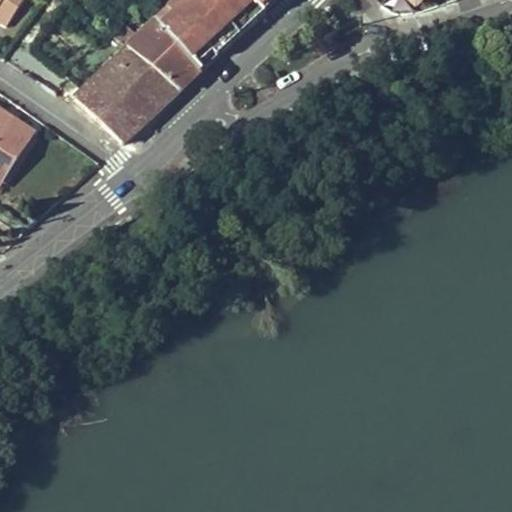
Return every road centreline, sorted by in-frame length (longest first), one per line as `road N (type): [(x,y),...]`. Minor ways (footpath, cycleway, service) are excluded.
road 1 (residential): [(172,135),(251,119),(511,2)]
road 2 (residential): [(310,0),(172,135)]
road 3 (residential): [(0,285),(132,177)]
road 4 (residential): [(0,78),(101,146),(132,177)]
